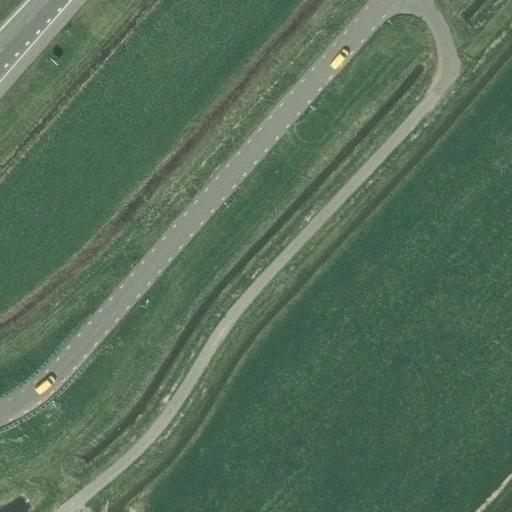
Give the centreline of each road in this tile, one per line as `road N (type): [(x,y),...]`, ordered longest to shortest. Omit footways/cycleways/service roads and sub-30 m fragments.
road 1 (unclassified): [(64,511),(162,424),(243,301),(442,86),(450,59),(445,38),(414,0)]
road 2 (tertiary): [(0,413),(54,377),(387,0)]
